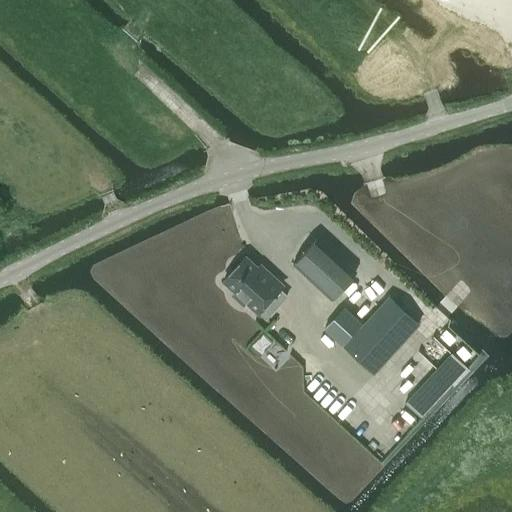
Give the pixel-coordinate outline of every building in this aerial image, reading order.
[(355,271),(354,270),(334,253),(317,237),(292,263),(331,298),(355,271)] [(257,265),(245,254),(221,280),(233,292),(231,295),(242,306),(245,303),(258,314),(259,313),(266,319),(288,295),(280,288),(284,285),(260,262),(257,265)] [(371,371),(418,321),(390,295),(343,345),(371,371)] [(361,323),(344,307),(323,328),(341,345),(361,323)] [(451,352),(435,369),(451,383),(454,386),(469,369),(451,352)] [(451,383),(435,369),(405,402),(421,416),(451,383)]
